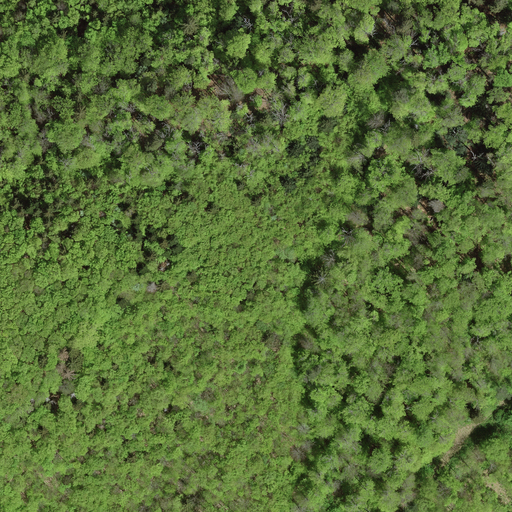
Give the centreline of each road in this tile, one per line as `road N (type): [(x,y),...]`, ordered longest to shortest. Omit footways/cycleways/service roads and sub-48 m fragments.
road 1 (track): [(0,52),(34,57),(229,32),(331,37),(367,46),(400,84)]
road 2 (track): [(393,511),(511,391)]
